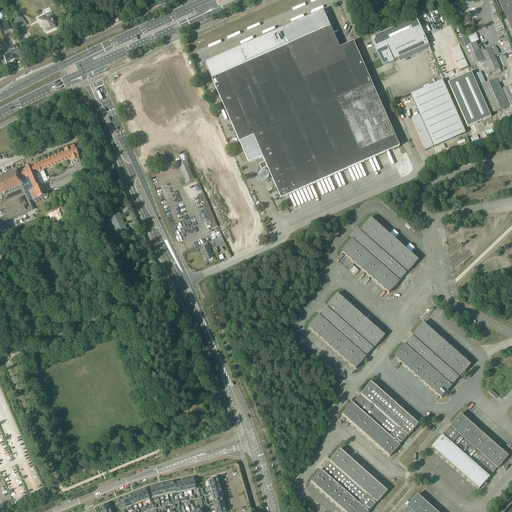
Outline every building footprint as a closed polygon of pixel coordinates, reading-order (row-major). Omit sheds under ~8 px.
[(511,0),(502,0),(498,2),(511,32),(511,0)] [(205,63),(213,83),(235,132),(236,136),(240,143),(248,161),(248,163),(263,157),(265,162),(259,165),(262,170),(267,168),(275,185),(277,191),(279,194),(281,199),(288,196),(383,155),(389,152),(392,151),(394,150),(400,147),(380,101),(374,88),(373,85),(355,44),(354,43),(354,42),(352,43),(350,44),(345,46),(340,48),(323,11),(205,63)] [(41,17),(38,19),(40,22),(39,23),(40,26),(42,25),(45,32),(54,28),(52,22),(54,21),(52,17),(50,13),(44,15),(46,20),(43,21),(41,17)] [(469,16),(466,17),(465,14),(449,21),(450,24),(454,23),(458,21),(458,22),(460,22),(461,26),(463,25),(465,27),(467,26),(468,28),(467,31),(468,34),(475,31),(469,16)] [(20,15),(11,21),(15,26),(18,30),(19,31),(22,29),(18,24),(23,20),(20,15)] [(425,37),(416,18),(410,20),(376,36),(371,38),(371,39),(383,66),(388,64),(389,65),(391,63),(394,62),(393,61),(398,59),(426,46),(429,45),(425,37)] [(468,36),(459,40),(462,49),(463,48),(471,66),(481,62),(486,75),(491,73),(500,69),(491,49),(484,52),(482,46),(480,47),(479,48),(477,42),(479,41),(476,34),(468,37),(468,36)] [(8,48),(7,45),(8,48),(14,61),(21,57),(16,46),(15,44),(8,48)] [(0,48),(0,50),(1,52),(2,55),(2,56),(6,64),(8,63),(14,61),(8,48),(7,45),(0,48)] [(179,64),(170,68),(180,91),(189,87),(179,64)] [(170,68),(160,72),(170,95),(180,91),(170,68)] [(160,72),(151,76),(161,99),(170,95),(160,72)] [(471,73),(448,84),(468,128),(491,118),(471,73)] [(151,76),(142,80),(152,103),(161,99),(151,76)] [(492,114),(508,107),(496,79),(480,86),(492,114)] [(142,80),(133,84),(143,107),(152,103),(142,80)] [(425,151),(434,148),(466,134),(442,81),(410,96),(419,116),(411,119),(425,151)] [(133,84),(123,88),(133,111),(143,107),(133,84)] [(192,95),(182,99),(185,104),(194,100),(192,95)] [(182,99),(176,102),(182,117),(189,114),(187,109),(185,104),(182,99)] [(194,100),(185,104),(187,109),(196,104),(194,100)] [(176,102),(169,105),(175,120),(182,117),(176,102)] [(196,104),(187,109),(189,114),(199,109),(196,104)] [(169,105),(162,108),(168,123),(175,120),(169,105)] [(162,108),(155,111),(162,126),(168,123),(162,108)] [(199,109),(189,114),(191,118),(201,114),(199,109)] [(155,111),(148,114),(151,120),(153,126),(155,129),(162,126),(155,111)] [(148,114),(137,119),(139,125),(151,120),(148,114)] [(189,114),(182,117),(188,131),(195,128),(193,123),(191,118),(189,114)] [(201,114),(191,118),(193,123),(203,119),(201,114)] [(182,117),(175,120),(182,134),(188,131),(182,117)] [(203,119),(193,123),(195,128),(205,124),(203,119)] [(151,120),(139,125),(142,131),(153,126),(151,120)] [(175,120),(168,123),(175,137),(182,134),(175,120)] [(168,123),(162,126),(168,140),(175,137),(168,123)] [(153,126),(142,131),(144,137),(156,132),(155,129),(153,126)] [(162,126),(155,129),(156,132),(159,138),(161,143),(168,140),(162,126)] [(156,132),(144,137),(147,143),(159,138),(156,132)] [(159,138),(147,143),(150,148),(161,143),(159,138)] [(220,141),(215,143),(219,153),(224,150),(220,141)] [(215,143),(209,146),(213,155),(219,153),(215,143)] [(8,176),(0,179),(0,223),(8,220),(32,210),(28,202),(29,201),(32,200),(33,202),(48,196),(46,192),(49,191),(51,191),(53,191),(57,190),(60,189),(64,188),(67,186),(70,184),(73,182),(75,179),(77,178),(77,179),(85,175),(77,156),(78,156),(74,146),(68,149),(68,148),(64,150),(65,152),(31,167),(29,168),(26,169),(16,173),(8,176)] [(209,146),(204,148),(208,157),(213,155),(209,146)] [(204,148),(198,151),(202,160),(208,157),(204,148)] [(224,150),(219,153),(223,162),(228,159),(224,150)] [(198,151),(193,153),(197,162),(202,160),(198,151)] [(193,153),(187,156),(191,165),(197,162),(193,153)] [(219,153),(213,155),(217,164),(223,162),(219,153)] [(213,155),(208,157),(212,167),(217,164),(213,155)] [(208,157),(202,160),(206,169),(212,167),(208,157)] [(187,160),(177,165),(186,184),(195,180),(187,160)] [(202,160),(197,162),(201,171),(206,169),(202,160)] [(197,162),(191,165),(195,174),(201,171),(197,162)] [(262,171),(261,171),(260,172),(259,173),(259,174),(259,175),(258,175),(258,176),(259,177),(259,178),(259,179),(260,179),(260,180),(261,180),(261,181),(262,181),(263,181),(264,181),(265,181),(266,181),(267,181),(267,180),(268,179),(269,179),(269,178),(269,177),(269,176),(269,175),(269,174),(269,173),(268,173),(268,172),(267,172),(267,171),(266,171),(265,171),(264,170),(263,171),(262,171)] [(235,174),(229,176),(233,186),(239,183),(235,174)] [(229,176),(224,179),(228,188),(233,186),(229,176)] [(224,179),(218,181),(222,190),(228,188),(224,179)] [(218,181),(213,184),(217,193),(222,190),(218,181)] [(239,183),(233,186),(237,195),(243,192),(239,183)] [(213,184),(207,186),(211,195),(217,193),(213,184)] [(207,186),(201,189),(203,194),(205,198),(211,195),(207,186)] [(233,186),(228,188),(232,197),(237,195),(233,186)] [(228,188),(222,190),(226,200),(232,197),(228,188)] [(222,190),(217,193),(221,202),(226,200),(222,190)] [(217,193),(211,195),(215,204),(221,202),(217,193)] [(205,198),(203,194),(198,196),(212,229),(218,227),(205,198)] [(211,195),(205,198),(209,207),(215,204),(211,195)] [(249,207),(243,209),(247,219),(253,216),(249,207)] [(243,209),(238,212),(242,221),(247,219),(243,209)] [(238,212),(232,214),(236,223),(242,221),(238,212)] [(119,213),(110,217),(117,233),(127,229),(119,213)] [(232,214),(227,217),(231,226),(236,223),(232,214)] [(253,216),(247,219),(251,228),(257,225),(253,216)] [(227,217),(221,219),(225,228),(231,226),(227,217)] [(342,251),(389,293),(400,282),(399,281),(400,280),(406,273),(407,272),(408,272),(418,261),(371,218),(360,230),(361,231),(360,232),(354,238),(354,239),(353,240),(352,239),(342,251)] [(221,219),(216,222),(220,231),(225,228),(221,219)] [(247,219),(242,221),(246,230),(251,228),(247,219)] [(242,221),(236,223),(240,233),(246,230),(242,221)] [(236,223),(231,226),(235,235),(240,233),(236,223)] [(231,226),(225,228),(229,237),(235,235),(231,226)] [(225,228),(220,231),(224,240),(229,237),(225,228)] [(207,243),(200,246),(201,249),(206,261),(213,258),(208,246),(207,243)] [(308,327),(356,369),(366,357),(367,356),(373,349),(374,347),(375,348),(385,336),(337,294),(327,306),(328,307),(327,308),(326,307),(320,314),(320,315),(319,316),(308,327)] [(394,356),(442,398),(452,386),(453,384),(453,385),(459,378),(460,376),(461,377),(471,366),(423,323),(413,335),(414,336),(413,337),(412,336),(406,343),(406,344),(405,345),(404,344),(394,356)] [(342,415),(390,457),(419,424),(371,382),(342,415)] [(491,390),(488,392),(496,399),(498,397),(491,390)] [(432,447),(479,489),(508,456),(461,415),(432,447)] [(311,482),(345,511),(369,511),(388,491),(340,449),(311,482)] [(212,481),(208,482),(209,487),(211,486),(220,484),(218,479),(216,479),(216,476),(211,478),(212,481)] [(146,490),(141,492),(144,500),(145,502),(150,500),(149,498),(146,490)] [(141,492),(137,493),(141,503),(145,502),(144,500),(141,492)] [(137,493),(132,495),(135,504),(136,505),(141,503),(137,493)] [(436,511),(418,495),(402,511),(436,511)] [(128,497),(123,499),(126,507),(127,509),(132,507),(131,505),(128,497)]
